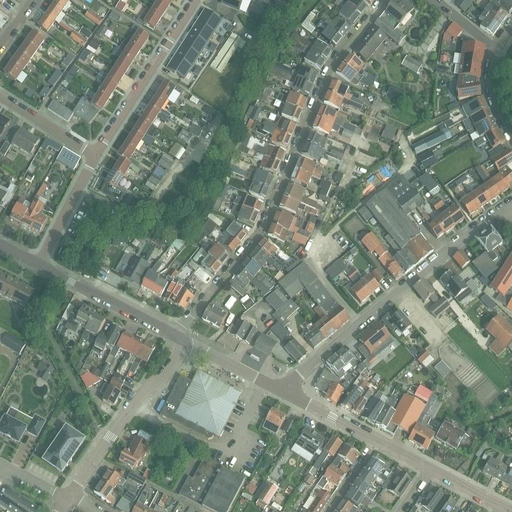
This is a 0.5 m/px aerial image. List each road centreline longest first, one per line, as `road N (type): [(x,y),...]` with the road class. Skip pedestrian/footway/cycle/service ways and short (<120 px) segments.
road 1 (residential): [(383,0),(329,71),(268,222),(172,333)]
road 2 (residential): [(280,390),(508,206)]
road 3 (tertiary): [(67,497),(182,343)]
road 4 (residential): [(95,155),(194,0)]
road 5 (tertiary): [(172,333),(38,264)]
road 6 (residential): [(38,264),(95,155)]
